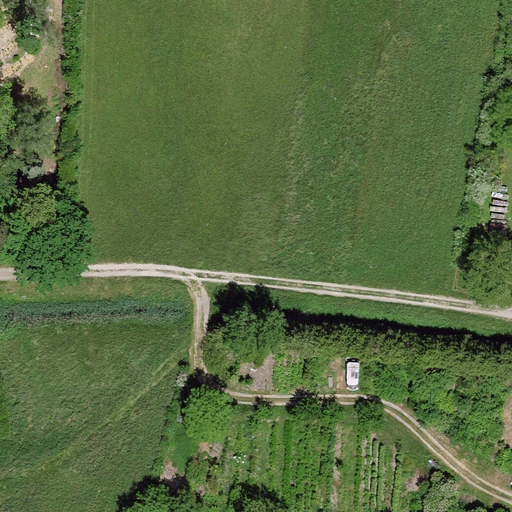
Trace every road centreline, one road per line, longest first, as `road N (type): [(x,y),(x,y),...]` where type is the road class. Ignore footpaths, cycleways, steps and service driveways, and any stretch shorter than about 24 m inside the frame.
road 1 (track): [(511,312),(181,273)]
road 2 (track): [(181,273),(0,273)]
